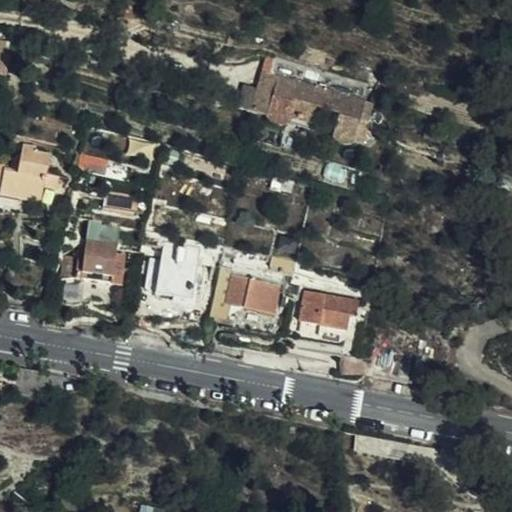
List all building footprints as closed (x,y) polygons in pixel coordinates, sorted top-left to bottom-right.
[(0,69),(7,70),(10,39),(0,38),(0,69)] [(269,109),(351,131),(353,123),(360,124),(364,110),(357,108),(361,97),(341,92),(339,99),(304,90),(308,71),(265,59),(260,78),(255,77),(250,93),(236,89),(233,99),(269,109)] [(347,144),(351,131),(269,109),(233,99),(229,112),(257,119),(261,126),(268,129),(273,129),(280,126),(301,131),(302,124),(326,130),(324,138),(326,138),(328,142),(332,145),(337,146),(344,146),(347,144)] [(3,168),(1,181),(0,195),(41,200),(43,185),(58,186),(59,172),(45,170),(47,151),(32,149),(32,144),(19,143),(15,170),(3,168)] [(71,275),(78,276),(93,277),(117,280),(121,250),(111,248),(111,241),(81,238),(80,246),(73,245),(72,253),(60,252),(57,277),(59,278),(67,272),(71,272),(71,275)] [(148,264),(143,294),(192,301),(197,272),(148,264)] [(282,286),(211,270),(209,277),(222,280),(216,307),(220,308),(264,318),(270,294),(274,295),(273,298),(279,299),(282,286)] [(222,280),(209,277),(200,318),(217,322),(220,308),(216,307),(222,280)] [(285,285),(282,300),(291,301),(294,287),(285,285)] [(346,318),(348,301),(298,292),(291,323),(337,331),(340,317),(346,318)] [(361,308),(362,298),(353,297),(352,307),(361,308)] [(511,311),(480,305),(479,313),(491,315),(487,342),(511,346),(511,311)] [(354,359),(351,376),(360,377),(421,388),(428,347),(368,336),(363,359),(354,359)] [(338,376),(351,376),(354,359),(340,358),(338,376)]
